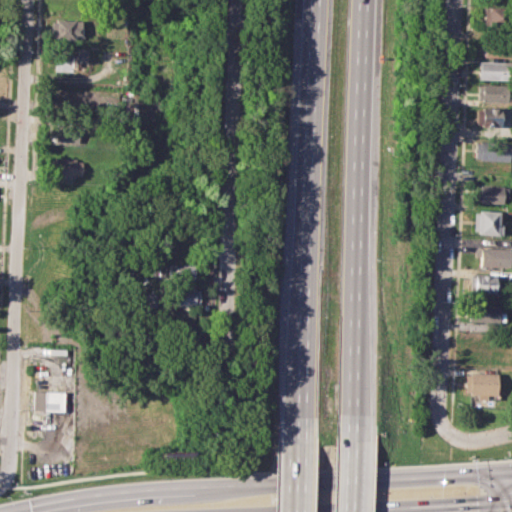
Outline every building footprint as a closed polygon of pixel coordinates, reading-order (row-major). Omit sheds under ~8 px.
[(483,25),(503,25),(504,7),(483,7),(483,25)] [(80,38),(81,20),(51,19),(51,37),(80,38)] [(476,79),(508,80),(508,62),(477,61),(476,79)] [(505,85),(476,84),(476,101),(505,101),(505,85)] [(506,109),(476,108),(475,126),(505,127),(506,109)] [(78,142),(78,127),(56,126),(55,141),(78,142)] [(511,161),(511,143),(473,142),(473,159),(511,161)] [(54,175),(82,176),(83,159),(54,158),(54,175)] [(473,202),(504,203),(504,186),(473,185),(473,202)] [(472,210),(472,233),(501,234),(501,224),(497,224),(498,211),(472,210)] [(478,266),(508,267),(508,248),(473,248),(472,256),(478,256),(478,266)] [(192,265),(167,264),(166,279),(192,279),(192,265)] [(494,275),(473,274),(472,292),(493,293),(494,275)] [(197,288),(167,288),(167,304),(197,305),(197,288)] [(498,304),(468,303),(467,321),(503,322),(504,312),(498,312),(498,304)] [(197,340),(197,322),(179,322),(179,341),(197,340)] [(466,372),(465,399),(497,400),(497,373),(466,372)] [(31,410),(62,410),(62,391),(31,390),(31,410)]
